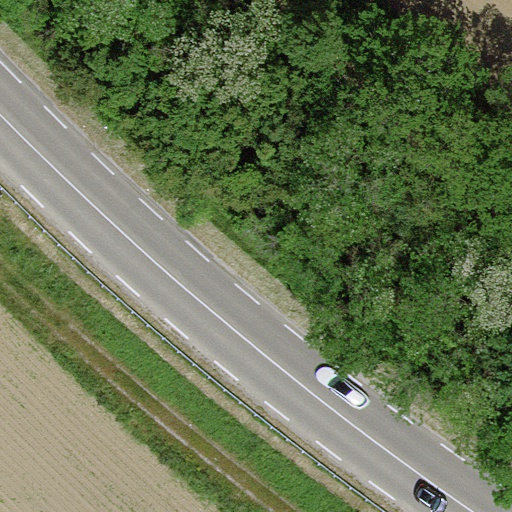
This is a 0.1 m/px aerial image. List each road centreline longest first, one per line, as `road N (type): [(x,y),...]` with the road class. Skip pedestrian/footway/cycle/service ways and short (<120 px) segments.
road 1 (primary): [(0,112),(308,390),(475,511)]
road 2 (track): [(0,259),(120,373),(299,511)]
road 3 (track): [(252,0),(511,239)]
